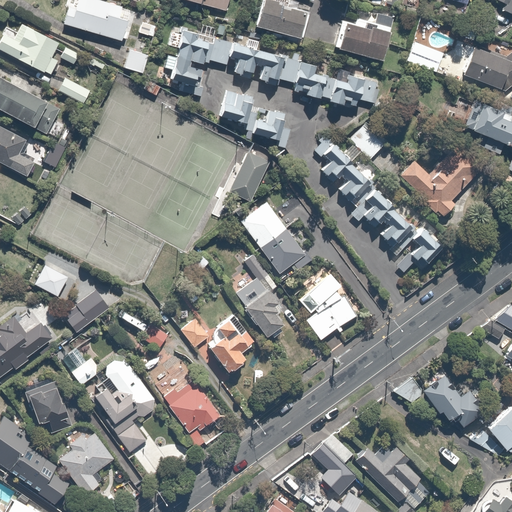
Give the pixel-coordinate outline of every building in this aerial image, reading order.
[(132,8),(103,0),(68,0),(62,23),(123,39),(132,8)] [(197,0),(229,8),(231,0),(197,0)] [(309,0),(262,0),(255,25),(299,37),(309,0)] [(511,0),(495,0),(494,4),(511,12),(511,0)] [(393,15),(373,11),(370,22),(390,27),(393,15)] [(158,24),(142,19),(139,30),(155,35),(158,24)] [(389,31),(347,20),(340,47),(382,58),(389,31)] [(3,33),(0,38),(0,49),(42,71),(43,70),(49,74),(56,60),(50,57),(57,42),(26,26),(20,23),(12,38),(3,33)] [(214,38),(181,29),(175,54),(167,52),(163,67),(171,69),(166,87),(199,96),(214,38)] [(511,82),(511,50),(473,38),(461,75),(509,90),(511,82)] [(283,55),(229,40),(225,57),(236,60),(233,73),(274,85),(283,55)] [(81,52),(65,45),(60,58),(75,65),(81,52)] [(148,51),(130,45),(122,66),(140,73),(148,51)] [(104,61),(90,54),(82,71),(96,78),(104,61)] [(317,60),(300,55),(290,88),(352,106),(355,96),(377,102),(383,81),(355,73),(353,82),(314,71),(317,60)] [(58,102),(0,74),(0,111),(44,132),(58,102)] [(88,90),(63,77),(57,90),(82,103),(88,90)] [(253,101),(221,91),(215,113),(240,120),(237,129),(277,140),(284,117),(251,108),(253,101)] [(511,111),(483,99),(470,128),(511,145),(511,146),(503,168),(511,172),(511,111)] [(388,138),(366,118),(348,137),(352,141),(344,149),(352,157),(360,149),(370,158),(388,138)] [(29,138),(0,124),(0,160),(30,174),(36,160),(22,153),(29,138)] [(342,148),(324,130),(308,147),(323,161),(314,170),(352,206),(347,211),(387,249),(396,239),(409,251),(396,264),(403,271),(411,262),(418,268),(444,240),(427,224),(420,231),(339,152),(342,148)] [(63,148),(51,143),(43,160),(55,165),(63,148)] [(396,174),(447,222),(464,204),(456,196),(480,171),(453,145),(427,172),(412,157),(396,174)] [(246,150),(227,190),(249,200),(268,161),(248,151),(246,150)] [(264,199),(238,218),(277,270),(303,252),(264,199)] [(267,332),(285,319),(279,311),(285,307),(272,289),(277,286),(253,252),(243,260),(255,277),(237,290),(267,332)] [(66,276),(43,264),(33,283),(56,296),(66,276)] [(360,313),(331,271),(298,293),(311,311),(305,316),(322,340),(360,313)] [(105,297),(82,285),(66,316),(90,328),(105,297)] [(511,315),(501,308),(493,317),(510,326),(511,322),(511,315)] [(207,346),(228,373),(248,357),(243,350),(255,341),(233,311),(215,325),(222,335),(207,346)] [(0,377),(38,348),(11,313),(0,321),(0,377)] [(180,328),(179,329),(193,347),(208,335),(194,317),(180,328)] [(168,332),(142,318),(132,336),(159,350),(168,332)] [(489,320),(477,328),(497,337),(504,326),(489,320)] [(480,335),(471,327),(464,335),(474,343),(480,335)] [(511,341),(502,354),(511,359),(511,360),(507,369),(511,373),(511,341)] [(79,343),(61,357),(81,384),(100,369),(79,343)] [(203,392),(174,345),(142,365),(171,411),(203,392)] [(158,406),(124,356),(103,370),(110,380),(93,391),(113,420),(107,424),(127,454),(147,441),(134,422),(158,406)] [(440,373),(418,389),(442,421),(452,415),(458,426),(481,410),(464,389),(456,395),(440,373)] [(409,377),(393,390),(410,402),(419,394),(418,389),(413,378),(409,377)] [(54,379),(24,388),(36,419),(47,415),(53,430),(71,423),(54,379)] [(511,444),(511,403),(483,426),(505,451),(511,444)] [(53,467),(56,462),(27,441),(30,437),(0,416),(0,461),(53,501),(69,479),(53,467)] [(74,446),(60,456),(87,493),(103,482),(95,470),(116,455),(99,430),(87,438),(80,428),(68,437),(74,446)] [(332,432),(321,440),(343,462),(352,452),(332,432)] [(372,452),(366,446),(354,458),(394,503),(401,497),(414,508),(429,491),(404,462),(407,457),(385,439),(372,452)] [(322,465),(328,472),(343,462),(321,440),(312,447),(325,461),(322,465)] [(511,511),(511,478),(493,480),(471,511),(511,511)] [(378,511),(351,493),(340,511),(378,511)] [(292,511),(273,498),(263,511),(292,511)] [(36,511),(16,500),(8,511),(36,511)]
